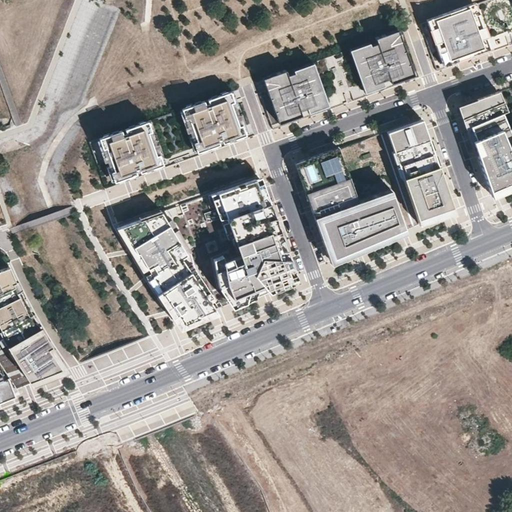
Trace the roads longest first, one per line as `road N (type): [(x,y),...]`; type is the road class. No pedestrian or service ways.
road 1 (tertiary): [(0,440),(327,307)]
road 2 (residential): [(434,90),(270,151),(327,307)]
road 3 (residential): [(286,498),(511,360)]
road 4 (tertiary): [(327,307),(488,241)]
road 5 (residential): [(434,90),(488,241)]
